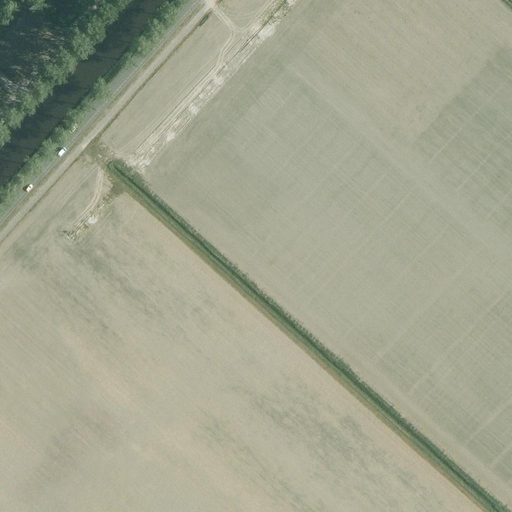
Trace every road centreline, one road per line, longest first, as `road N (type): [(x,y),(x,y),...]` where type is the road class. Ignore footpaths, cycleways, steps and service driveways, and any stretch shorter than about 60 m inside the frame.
road 1 (tertiary): [(0,216),(192,0)]
road 2 (tertiary): [(0,117),(105,0)]
